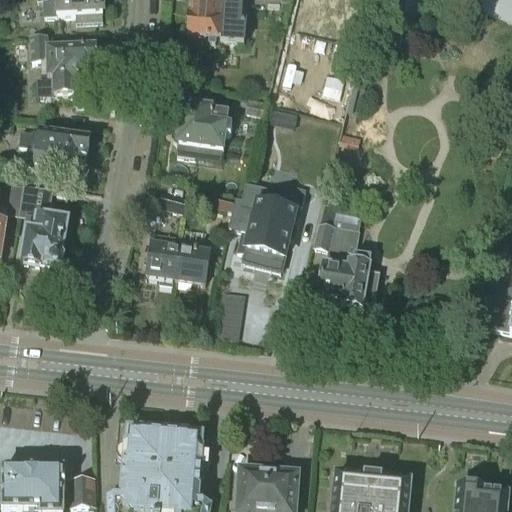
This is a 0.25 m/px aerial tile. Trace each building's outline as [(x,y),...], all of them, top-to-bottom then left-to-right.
[(40,0),(41,7),(45,7),(45,23),(77,23),(83,22),(84,29),(104,29),(103,1),(104,0),(40,0)] [(199,0),(200,5),(191,4),(188,57),(208,58),(209,47),(243,49),(244,29),(240,29),(241,8),(241,0),(199,0)] [(94,54),(47,55),(47,44),(30,45),(31,69),(40,69),(41,79),(47,79),(47,85),(53,85),(53,104),(75,104),(75,112),(95,112),(93,73),(95,73),(100,68),(99,58),(94,54)] [(226,133),(228,114),(212,112),(213,107),(191,104),(190,113),(182,112),(177,152),(176,163),(194,166),(195,154),(222,158),(224,140),(228,140),(229,133),(226,133)] [(262,123),(265,110),(248,105),(245,118),(262,123)] [(0,123),(0,135),(9,137),(11,125),(0,123)] [(32,139),(20,138),(18,153),(29,154),(26,172),(34,173),(34,175),(75,181),(75,180),(83,181),(86,164),(87,164),(89,146),(32,137),(32,139)] [(18,223),(22,191),(4,189),(3,196),(0,195),(0,264),(6,221),(18,223)] [(23,190),(22,191),(18,223),(25,224),(24,233),(27,234),(21,268),(51,274),(52,274),(57,275),(62,272),(63,267),(60,262),(66,228),(48,225),(53,194),(23,190)] [(235,204),(232,217),(228,234),(241,237),(236,258),(244,261),(242,269),(279,279),(296,211),(301,213),(305,195),(296,193),(285,198),(284,202),(280,201),(279,205),(266,202),(267,195),(246,190),(242,206),(235,204)] [(232,217),(235,204),(211,197),(207,211),(232,217)] [(163,198),(159,213),(184,220),(188,205),(163,198)] [(312,255),(327,257),(330,260),(326,263),(325,271),(323,271),(317,303),(340,307),(339,313),(362,316),(363,311),(374,313),(380,280),(368,278),(371,263),(354,261),(357,244),(352,237),(332,233),(336,212),(320,209),(312,255)] [(150,250),(146,282),(159,284),(158,290),(172,292),(172,286),(175,287),(180,253),(181,245),(152,240),(151,249),(150,249),(150,250)] [(180,253),(175,287),(204,291),(209,257),(180,253)] [(511,261),(497,258),(481,334),(511,340),(511,261)] [(107,511),(209,511),(208,511),(197,511),(201,456),(200,456),(201,442),(187,441),(187,440),(171,439),(171,438),(157,437),(157,438),(141,436),(141,437),(127,436),(125,450),(124,450),(120,505),(109,504),(109,503),(107,503),(107,511)] [(265,511),(268,478),(240,476),(237,511),(265,511)] [(0,477),(0,511),(62,511),(63,477),(0,477)] [(294,511),(297,480),(268,478),(265,511),(294,511)] [(331,511),(506,511),(508,503),(457,497),(455,511),(407,511),(410,490),(335,482),(331,511)] [(96,511),(95,485),(69,486),(69,511),(96,511)]
